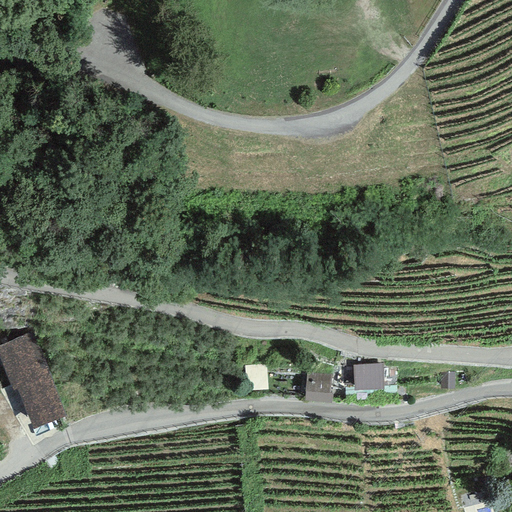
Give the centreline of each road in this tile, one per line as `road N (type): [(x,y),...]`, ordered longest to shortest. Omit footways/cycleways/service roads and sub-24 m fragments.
road 1 (unclassified): [(511,387),(389,412),(264,405),(178,415),(64,438),(0,468)]
road 2 (unclassified): [(454,0),(389,84),(364,104),(303,125),(220,119),(63,56),(0,44)]
road 3 (unclassified): [(0,274),(357,346),(511,355)]
